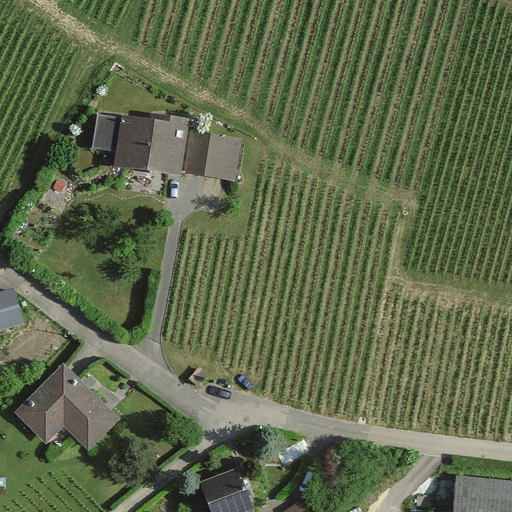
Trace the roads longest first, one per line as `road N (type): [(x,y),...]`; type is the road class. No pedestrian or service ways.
road 1 (residential): [(238,412),(185,405),(0,264)]
road 2 (residential): [(511,451),(238,412)]
road 3 (residential): [(238,412),(125,511)]
